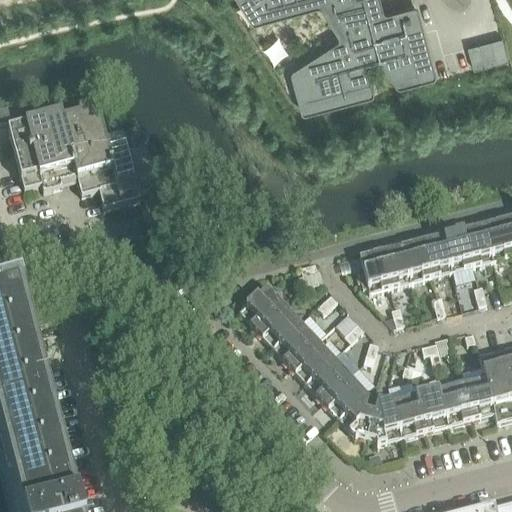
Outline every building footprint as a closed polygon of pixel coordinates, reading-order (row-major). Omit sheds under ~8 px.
[(430,66),(415,9),(415,8),(414,8),(414,7),(413,7),(413,6),(412,6),(411,6),(410,6),(409,6),(377,14),(373,0),(247,0),(259,18),(326,0),(351,40),(295,76),(294,76),(294,77),(293,78),(293,79),(293,80),(293,81),(301,110),(301,111),(302,112),(303,113),(304,113),(305,113),(306,113),(307,113),(371,96),(372,96),(372,95),(373,95),(373,94),(374,94),(374,93),(374,92),(374,91),(374,90),(365,57),(376,54),(393,80),(427,71),(428,71),(429,70),(430,69),(430,68),(430,67),(430,66)] [(508,60),(502,37),(501,37),(490,40),(497,63),(508,60)] [(497,63),(490,40),(479,43),(485,67),(497,63)] [(479,43),(467,47),(474,70),(485,67),(479,43)] [(26,109),(0,115),(0,127),(29,120),(26,109)] [(78,119),(80,123),(63,127),(61,121),(8,135),(24,197),(41,193),(43,199),(47,198),(62,194),(60,188),(76,184),(81,203),(99,198),(103,216),(139,206),(138,200),(155,195),(143,151),(148,147),(134,131),(123,142),(106,146),(97,114),(78,119)] [(511,224),(503,226),(511,259),(511,224)] [(511,259),(503,226),(483,232),(493,269),(511,263),(511,259)] [(483,232),(462,237),(472,274),(493,269),(483,232)] [(462,237),(442,242),(452,280),(472,274),(462,237)] [(442,242),(421,248),(431,285),(452,280),(442,242)] [(421,248),(401,253),(410,290),(431,285),(421,248)] [(401,253),(380,258),(390,296),(410,290),(401,253)] [(362,277),(358,278),(362,297),(367,295),(369,301),(390,296),(380,258),(359,264),(362,277)] [(315,271),(300,275),(303,283),(317,279),(315,271)] [(481,293),(473,296),(475,304),(484,302),(481,293)] [(243,316),(238,320),(250,333),(255,338),(260,334),(272,322),(284,312),(267,294),(257,303),(253,298),(241,309),(245,314),(243,316)] [(323,308),(329,315),(336,309),(330,302),(323,308)] [(484,302),(475,304),(478,313),(486,311),(484,302)] [(440,304),(432,306),(434,315),(443,313),(440,304)] [(323,308),(317,314),(323,321),(329,315),(323,308)] [(260,334),(255,338),(263,346),(272,356),(276,352),(289,340),(300,330),(284,312),(272,322),(260,334)] [(443,313),(434,315),(436,323),(445,321),(443,313)] [(399,315),(391,317),(393,326),(402,323),(399,315)] [(402,323),(393,326),(395,334),(404,332),(402,323)] [(276,352),(272,356),(283,367),(288,374),(293,369),(305,358),(316,348),(300,330),(289,340),(276,352)] [(357,331),(350,337),(356,344),(363,338),(357,331)] [(0,481),(8,511),(66,511),(65,507),(58,481),(57,477),(50,450),(49,446),(42,420),(41,416),(34,390),(33,386),(27,360),(25,356),(22,342),(20,334),(0,339),(0,481)] [(350,337),(344,343),(350,350),(356,344),(350,337)] [(473,341),(464,343),(466,352),(475,349),(473,341)] [(293,369),(288,374),(295,381),(305,391),(309,387),(322,375),(333,365),(316,348),(305,358),(293,369)] [(369,350),(366,362),(374,364),(378,352),(369,350)] [(435,351),(421,354),(423,363),(429,361),(437,359),(435,351)] [(511,354),(479,363),(482,376),(484,384),(485,384),(489,401),(492,411),(493,416),(494,421),(496,430),(511,425),(511,354)] [(437,359),(429,361),(433,379),(442,377),(437,359)] [(366,362),(363,370),(371,373),(374,364),(366,362)] [(309,387),(305,391),(316,403),(321,409),(325,405),(338,393),(349,383),(333,365),(322,375),(309,387)] [(404,373),(402,382),(410,384),(413,376),(404,373)] [(325,405),(321,409),(327,416),(338,427),(342,423),(354,412),(366,401),(349,383),(338,393),(325,405)] [(484,384),(461,390),(466,407),(470,422),(471,427),(479,425),(494,421),(493,416),(492,411),(489,401),(485,384),(484,384)] [(461,390),(438,396),(442,413),(446,428),(448,433),(462,429),(471,427),(470,422),(466,407),(461,390)] [(438,396),(415,402),(419,418),(423,434),(424,439),(433,437),(448,433),(446,428),(442,413),(438,396)] [(342,423),(338,427),(349,440),(355,445),(358,443),(367,445),(369,436),(372,425),(377,409),(371,407),(366,401),(354,412),(342,423)] [(415,402),(391,408),(395,424),(399,440),(401,445),(415,442),(424,439),(423,434),(419,418),(415,402)] [(369,436),(367,445),(376,448),(377,452),(384,450),(401,445),(399,440),(395,424),(391,408),(383,410),(377,409),(372,425),(369,436)] [(378,460),(368,463),(371,471),(381,468),(378,460)]
